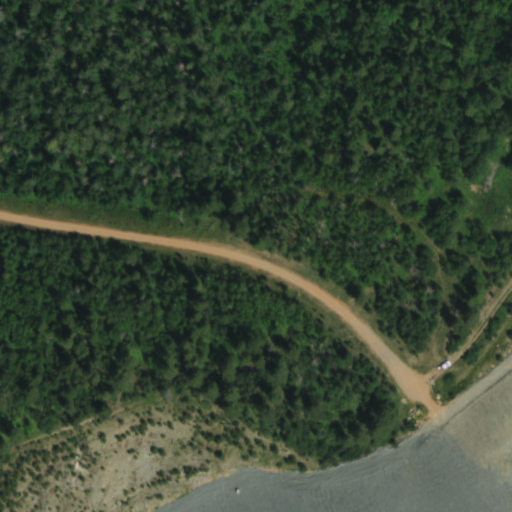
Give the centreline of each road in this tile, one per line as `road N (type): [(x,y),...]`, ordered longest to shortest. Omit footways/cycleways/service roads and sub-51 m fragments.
road 1 (residential): [(511,502),(328,310),(267,274),(0,217)]
road 2 (track): [(411,388),(459,354),(511,283)]
